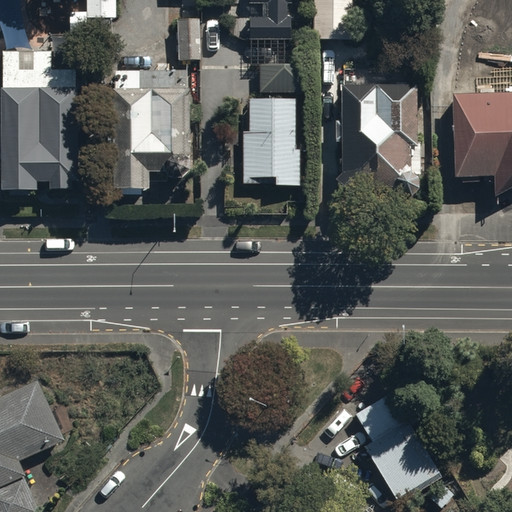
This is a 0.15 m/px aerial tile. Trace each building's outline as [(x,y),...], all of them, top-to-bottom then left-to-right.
[(115,21),(114,0),(85,0),(86,20),(115,21)] [(291,0),(249,0),(250,4),(267,3),(267,19),(251,19),(251,39),(291,39),(291,18),(288,18),(287,4),(292,4),(291,0)] [(349,0),(312,0),(314,42),(350,41),(349,0)] [(200,23),(176,23),(176,64),(200,63),(200,23)] [(0,162),(1,162),(1,194),(36,194),(36,187),(49,187),(49,195),(69,195),(69,185),(77,185),(77,68),(53,68),(53,51),(1,51),(1,128),(0,128),(0,162)] [(301,67),(260,68),(261,96),(302,95),(301,67)] [(189,77),(113,76),(114,195),(145,196),(144,177),(162,176),(162,177),(169,182),(181,183),(188,176),(189,123),(198,123),(199,108),(188,108),(189,77)] [(339,92),(340,125),(335,125),(335,146),(341,146),(342,179),(334,186),(350,202),(357,196),(394,196),(395,197),(395,198),(396,199),(397,200),(398,201),(399,201),(401,202),(402,202),(403,202),(404,202),(405,203),(407,202),(408,202),(409,202),(410,202),(411,201),(412,201),(413,200),(414,199),(415,198),(416,198),(417,197),(418,196),(418,194),(419,193),(419,192),(419,191),(419,190),(420,188),(419,187),(419,186),(419,185),(419,184),(418,182),(418,181),(417,180),(416,179),(415,178),(420,178),(420,143),(416,143),(416,91),(339,92)] [(511,99),(452,101),(455,181),(460,181),(461,187),(481,186),(481,198),(492,197),(493,202),(511,191),(511,99)] [(296,102),(249,102),(249,134),(241,134),(242,187),(273,187),(273,190),(300,190),(300,151),(296,151),(296,102)] [(64,439),(38,379),(0,395),(0,511),(39,511),(42,511),(19,459),(64,439)] [(440,480),(387,404),(354,428),(370,451),(363,457),(399,508),(440,480)]
